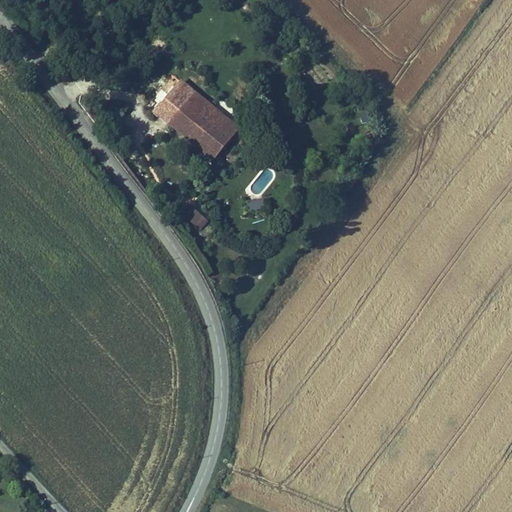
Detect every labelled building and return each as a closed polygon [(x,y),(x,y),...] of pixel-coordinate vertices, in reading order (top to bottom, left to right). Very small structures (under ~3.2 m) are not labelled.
[(191,83),(179,73),(154,104),(167,114),(176,102),(191,83)] [(241,124),(191,83),(176,102),(204,124),(195,136),(218,154),(241,124)] [(176,102),(167,114),(195,136),(204,124),(176,102)] [(249,201),(250,210),(266,210),(266,201),(249,201)] [(211,225),(191,205),(183,215),(202,234),(211,225)]
